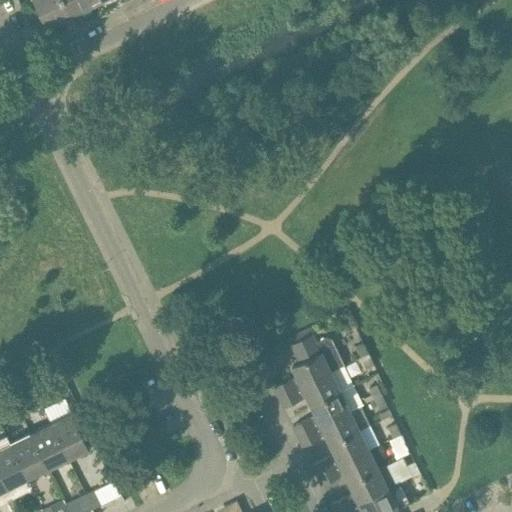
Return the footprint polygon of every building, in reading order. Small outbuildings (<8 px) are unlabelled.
[(63,0),(34,0),(47,27),(52,24),(53,26),(62,22),(61,20),(71,15),(63,0)] [(93,0),(63,0),(71,15),(81,10),(82,12),(91,7),(90,6),(95,3),(93,0)] [(279,397),(345,364),(332,338),(326,335),(316,341),(312,333),(292,344),(300,362),(293,365),(298,376),(293,379),(292,378),(274,386),(279,397)] [(355,346),(361,356),(369,353),(363,342),(355,346)] [(369,353),(361,356),(366,367),(374,363),(369,353)] [(355,384),(345,364),(279,397),(284,407),(302,398),(302,397),(307,394),(312,405),(355,384)] [(29,378),(17,384),(22,395),(35,390),(29,378)] [(374,399),(382,395),(382,394),(387,392),(382,381),(369,388),(374,399)] [(350,410),(364,404),(355,384),(312,405),(317,415),(311,418),(311,416),(293,425),(298,436),(350,410)] [(387,405),(382,395),(374,399),(379,409),(387,405)] [(359,430),(350,410),(298,436),(303,446),(321,437),(320,436),(326,433),(331,444),(359,430)] [(51,422),(69,458),(90,447),(72,412),(51,422)] [(48,468),(69,458),(51,422),(31,432),(48,468)] [(401,434),(395,423),(388,427),(393,437),(397,435),(401,434)] [(317,474),(369,449),(359,430),(331,444),(336,454),(330,456),(330,455),(312,464),(317,474)] [(10,442),(28,478),(48,468),(31,432),(10,442)] [(0,447),(0,473),(7,488),(28,478),(10,442),(0,447)] [(369,449),(317,474),(322,485),(340,476),(339,475),(345,472),(350,482),(387,464),(378,468),(369,449)] [(420,472),(414,461),(407,465),(412,476),(420,472)] [(331,503),(335,511),(338,511),(400,482),(399,481),(396,483),(387,464),(350,482),(355,492),(349,495),(349,494),(331,503)] [(400,482),(338,511),(360,511),(364,511),(388,511),(409,502),(400,482)] [(86,493),(93,508),(101,504),(94,489),(86,493)] [(86,511),(93,508),(86,493),(78,497),(86,511)]
